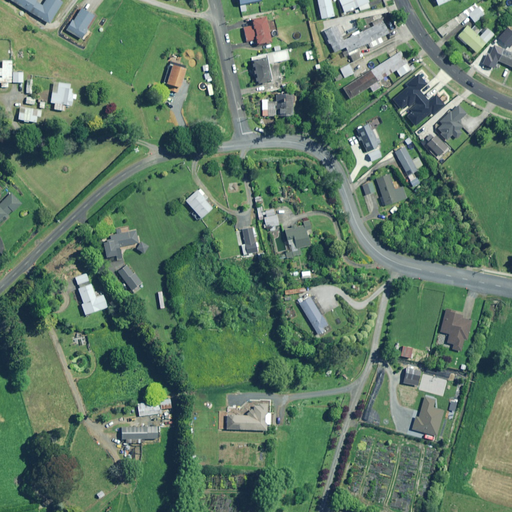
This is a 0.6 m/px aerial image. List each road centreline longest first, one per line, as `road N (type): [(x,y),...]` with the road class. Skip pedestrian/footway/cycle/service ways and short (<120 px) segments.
road 1 (residential): [(511,287),(397,263),(362,234),(325,157),(288,141),(245,144)]
road 2 (residential): [(245,144),(128,170),(0,287)]
road 3 (residential): [(511,104),(449,67),(401,0)]
road 4 (residential): [(245,144),(213,0)]
